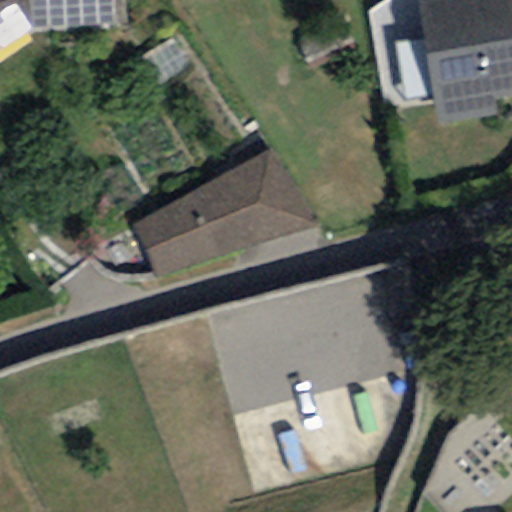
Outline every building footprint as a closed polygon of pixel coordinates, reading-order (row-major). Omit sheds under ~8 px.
[(0,0),(0,52),(27,35),(127,29),(125,0),(0,0)] [(431,15),(418,0),(389,0),(369,15),(373,53),(395,48),(424,44),(417,18),(431,15)] [(431,15),(417,18),(424,44),(433,102),(437,126),(491,116),(489,105),(511,100),(511,8),(511,1),(431,15)] [(403,106),(433,102),(424,44),(395,48),(403,106)] [(273,154),(133,227),(157,280),(324,232),(273,154)] [(417,308),(407,269),(213,319),(237,409),(400,367),(387,316),(417,308)]
